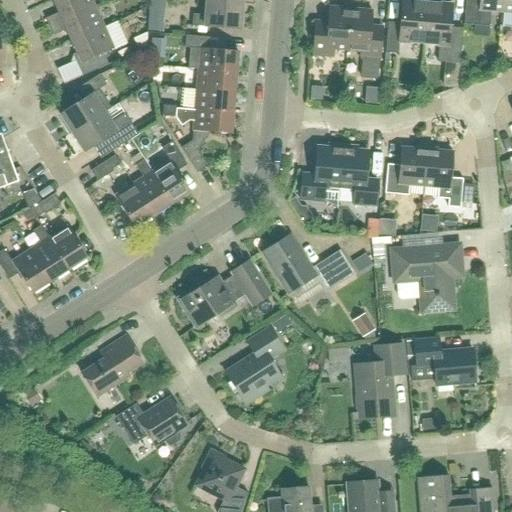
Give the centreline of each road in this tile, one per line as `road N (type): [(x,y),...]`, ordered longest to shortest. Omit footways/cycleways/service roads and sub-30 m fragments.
road 1 (residential): [(126,275),(228,431),(318,455),(509,437),(480,90)]
road 2 (unclassified): [(126,275),(245,201),(270,158),(273,113)]
road 3 (residential): [(273,113),(374,122),(480,90)]
road 4 (residential): [(11,97),(126,275)]
road 5 (unclassified): [(0,362),(126,275)]
road 6 (residential): [(11,97),(43,76),(10,0)]
